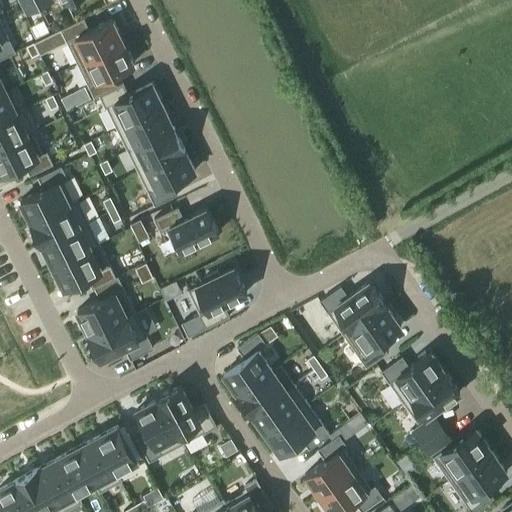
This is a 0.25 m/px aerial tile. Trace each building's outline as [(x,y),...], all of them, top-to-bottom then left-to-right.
[(22,0),(28,12),(40,6),(36,0),(22,0)] [(83,18),(61,29),(66,41),(75,36),(87,58),(123,39),(112,17),(88,29),(83,18)] [(0,42),(0,58),(15,51),(9,39),(0,44),(0,42)] [(87,58),(86,58),(97,80),(88,85),(94,96),(100,93),(116,85),(110,74),(134,62),(123,39),(87,58)] [(33,42),(27,46),(32,56),(38,52),(33,42)] [(47,70),(41,74),(46,84),(52,80),(47,70)] [(116,85),(100,93),(106,105),(115,101),(125,123),(163,104),(152,82),(129,94),(123,82),(116,85)] [(0,92),(0,119),(17,112),(6,90),(0,92)] [(72,93),(63,97),(69,109),(78,104),(72,93)] [(53,94),(46,98),(51,108),(58,104),(53,94)] [(163,104),(125,123),(136,145),(173,126),(163,104)] [(0,146),(27,133),(17,112),(0,119),(0,146)] [(173,126),(136,145),(147,166),(184,148),(173,126)] [(30,174),(53,163),(47,151),(38,155),(27,133),(0,146),(0,171),(1,174),(24,163),(30,174)] [(91,141),(84,144),(89,154),(96,151),(91,141)] [(184,148),(147,166),(158,188),(149,192),(155,204),(178,193),(172,181),(195,170),(184,148)] [(106,160),(100,163),(105,173),(111,170),(106,160)] [(21,199),(31,222),(69,203),(58,181),(67,177),(61,165),(38,176),(44,188),(21,199)] [(110,197),(103,200),(108,210),(115,207),(110,197)] [(31,222),(42,243),(80,225),(69,203),(31,222)] [(177,207),(155,217),(161,229),(170,225),(182,250),(219,232),(207,206),(183,218),(177,207)] [(115,207),(108,210),(113,221),(120,218),(115,207)] [(141,220),(131,225),(141,243),(150,239),(141,220)] [(42,243),(53,264),(90,246),(80,225),(42,243)] [(95,286),(115,276),(110,264),(101,268),(90,246),(53,264),(64,287),(87,276),(93,287),(95,286)] [(234,267),(197,285),(209,310),(200,314),(206,326),(228,315),(223,304),(247,292),(234,267)] [(101,297),(77,309),(89,334),(126,316),(115,291),(124,287),(118,275),(115,276),(95,286),(101,297)] [(336,306),(351,328),(385,303),(370,281),(347,297),(340,286),(320,301),(327,311),(336,306)] [(401,326),(385,303),(351,328),(367,350),(359,355),(366,366),(386,352),(379,341),(401,326)] [(125,346),(131,358),(153,347),(147,335),(138,339),(126,316),(89,334),(101,358),(125,346)] [(238,393),(272,368),(258,349),(266,343),(258,332),(238,347),(245,357),(224,372),(238,393)] [(397,375),(411,395),(445,371),(431,350),(409,366),(401,356),(381,370),(389,381),(397,375)] [(314,354),(307,359),(314,369),(321,364),(314,354)] [(321,364),(314,369),(320,378),(327,373),(321,364)] [(238,393),(252,413),(286,388),(272,368),(238,393)] [(460,392),(445,371),(411,395),(425,415),(460,392)] [(200,422),(204,431),(216,425),(204,403),(193,409),(180,385),(158,397),(178,433),(200,422)] [(266,432),(300,408),(286,388),(252,413),(266,432)] [(178,433),(158,397),(136,409),(149,433),(139,438),(150,460),(161,454),(157,445),(178,433)] [(266,432),(281,452),(302,437),(309,447),(328,434),(329,433),(322,422),(314,428),(300,408),(266,432)] [(329,433),(328,434),(332,439),(339,434),(343,439),(368,421),(361,411),(361,410),(329,433)] [(422,441),(442,427),(435,417),(414,431),(422,441)] [(118,424),(97,435),(116,471),(137,460),(118,424)] [(442,427),(422,441),(429,452),(450,437),(442,427)] [(475,427),(441,451),(457,473),(491,449),(475,427)] [(332,439),(319,448),(326,459),(305,474),(319,494),(353,470),(338,450),(347,445),(343,439),(339,434),(332,439)] [(116,471),(97,435),(77,447),(96,482),(116,471)] [(96,482),(77,447),(57,457),(76,493),(96,482)] [(491,449),(457,473),(473,495),(464,501),(472,511),(492,497),(485,487),(507,471),(491,449)] [(76,493),(57,457),(37,468),(56,504),(76,493)] [(41,511),(56,504),(37,468),(16,479),(34,511),(41,511)] [(375,485),(367,490),(353,470),(319,494),(331,511),(337,511),(355,499),(363,510),(383,495),(375,485)] [(256,477),(245,484),(250,493),(226,507),(228,511),(261,511),(258,505),(269,499),(256,477)] [(34,511),(16,479),(0,487),(0,498),(7,511),(34,511)] [(412,482),(406,486),(414,499),(420,494),(412,482)] [(144,500),(134,506),(138,511),(148,506),(144,500)] [(396,511),(390,503),(376,511),(396,511)]
